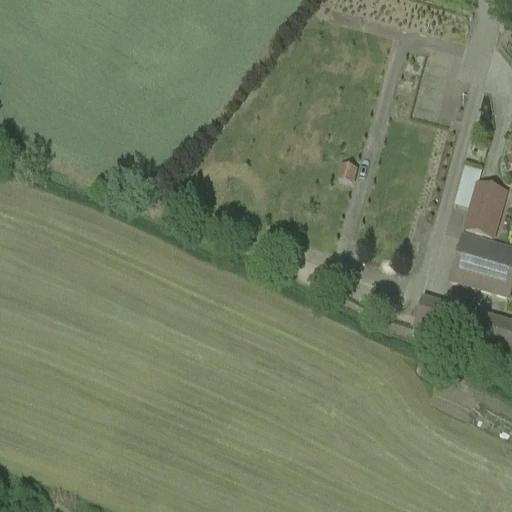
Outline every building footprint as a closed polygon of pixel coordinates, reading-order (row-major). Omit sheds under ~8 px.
[(381,155),(358,257),(414,269),(437,167),(381,155)] [(337,184),(354,188),(357,172),(340,168),(337,184)] [(462,236),(495,245),(508,195),(475,186),(462,236)] [(511,251),(461,238),(448,287),(510,304),(511,295),(511,251)] [(511,325),(422,301),(412,336),(511,363),(511,325)]
